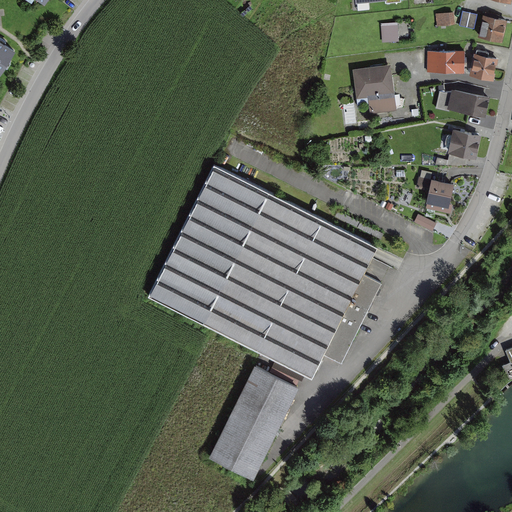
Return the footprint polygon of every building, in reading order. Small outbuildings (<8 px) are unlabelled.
[(478,15),(463,11),(460,26),(475,29),(478,15)] [(455,25),(454,12),(436,14),(437,26),(455,25)] [(507,21),(484,16),(479,38),(502,44),(507,21)] [(398,22),(381,24),(382,43),(399,42),(398,22)] [(0,73),(15,50),(0,40),(0,73)] [(465,52),(428,51),(427,73),(465,74),(465,52)] [(476,55),(474,54),(469,76),(494,82),(499,60),(488,58),(489,53),(477,51),(476,55)] [(391,65),(353,70),(357,99),(368,97),(370,114),(397,111),(391,65)] [(491,98),(452,90),(448,110),(486,119),(491,98)] [(482,136),(454,130),(448,154),(450,154),(448,160),(437,158),(436,165),(466,165),(467,158),(476,160),(482,136)] [(379,248),(215,165),(148,297),(312,380),(325,355),(342,363),(382,283),(366,275),(379,248)] [(455,184),(418,176),(416,187),(420,187),(421,185),(430,187),(427,204),(428,204),(427,209),(452,214),(454,205),(451,204),(455,184)] [(386,208),(391,210),(394,205),(389,202),(386,208)] [(437,224),(418,214),(414,222),(433,231),(437,224)] [(511,347),(506,349),(511,362),(503,365),(510,381),(511,379),(511,347)] [(300,389),(256,367),(209,459),(253,481),(300,389)]
